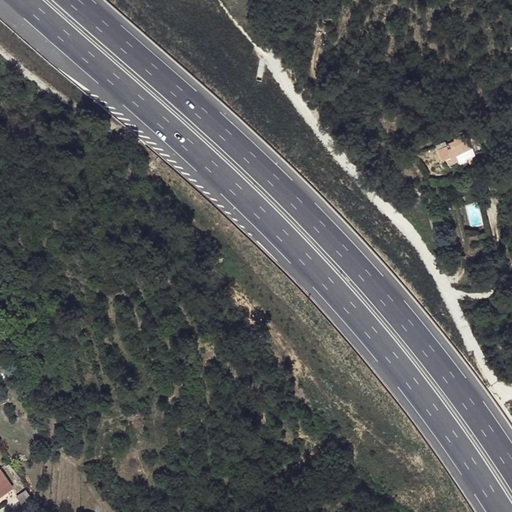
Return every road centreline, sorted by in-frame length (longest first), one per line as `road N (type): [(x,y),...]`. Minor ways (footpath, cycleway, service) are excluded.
road 1 (motorway): [(18,0),(318,268),(413,384),(500,511)]
road 2 (motorway): [(511,474),(440,368),(336,246),(68,0)]
road 3 (residential): [(498,387),(439,272),(371,198),(275,64),(262,24),(264,0)]
